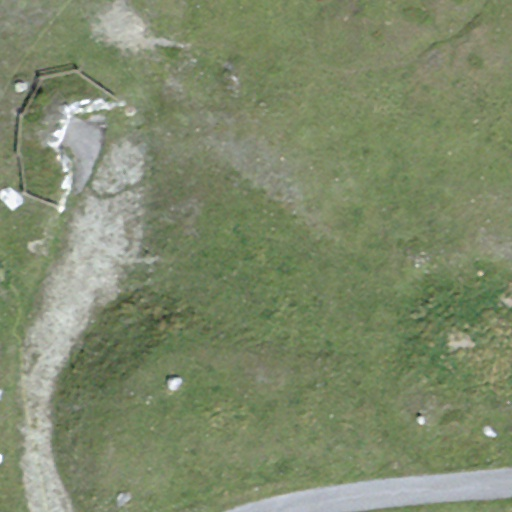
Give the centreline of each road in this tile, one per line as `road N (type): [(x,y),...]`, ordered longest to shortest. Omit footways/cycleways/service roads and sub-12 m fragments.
road 1 (track): [(51,511),(37,446),(45,354),(132,146)]
road 2 (unclassified): [(273,511),(511,480)]
